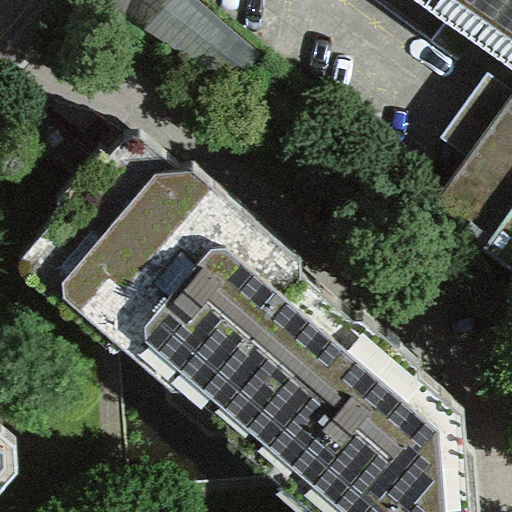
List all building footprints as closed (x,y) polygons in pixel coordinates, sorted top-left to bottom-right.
[(511,0),(435,0),(511,55),(511,103),(441,201),(485,238),(511,200),(511,0)] [(106,338),(124,337),(137,322),(186,363),(187,378),(208,396),(248,350),(236,340),(303,263),(277,241),(276,227),(214,174),(194,157),(180,158),(141,125),(125,126),(109,145),(101,139),(57,190),(58,204),(38,228),(57,244),(32,273),(106,338)] [(511,200),(485,238),(484,239),(511,259),(511,200)] [(236,340),(248,350),(208,396),(227,412),(242,411),(320,478),(322,511),(380,511),(379,486),(478,479),(476,445),(467,438),(464,402),(422,365),(410,366),(380,340),(354,318),(353,307),(303,263),(236,340)] [(16,433),(0,419),(0,482),(18,461),(16,433)] [(480,511),(478,479),(379,486),(380,511),(480,511)]
